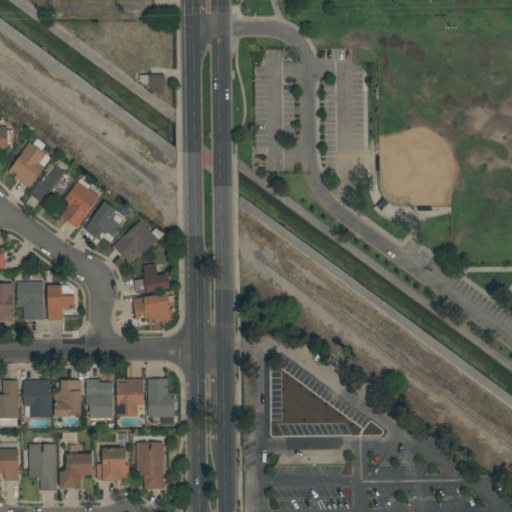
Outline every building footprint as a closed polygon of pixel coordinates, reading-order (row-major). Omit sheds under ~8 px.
[(105,20),(120,21),(120,35),(157,35),(156,51),(121,50),(120,69),(105,58),(105,20)] [(139,75),(150,75),(149,70),(154,70),(154,75),(164,75),(164,96),(162,96),(151,91),(151,87),(148,87),(148,84),(142,84),(139,81),(139,75)] [(7,130),(13,130),(13,143),(7,143),(7,151),(0,151),(0,127),(7,127),(7,130)] [(32,144),(36,139),(45,145),(41,151),(50,158),(29,188),(14,177),(16,174),(12,171),(10,174),(7,172),(29,142),(32,144)] [(60,198),(50,190),(41,203),(29,194),(39,179),(40,180),(52,164),(54,166),(55,165),(74,179),(60,198)] [(84,216),(85,217),(76,228),(60,216),(68,205),(62,201),(77,181),(78,182),(79,180),(89,187),(88,189),(98,197),(84,216)] [(116,210),(110,218),(120,225),(112,236),(107,232),(105,234),(102,232),(98,237),(102,240),(100,241),(84,229),(104,201),(116,210)] [(141,256),(136,251),(134,253),(132,251),(126,256),(129,258),(126,261),(112,246),(123,236),(124,236),(140,220),(158,239),(141,256)] [(146,292),(146,291),(136,293),(134,281),(144,279),(143,272),(144,272),(143,266),(155,263),(157,275),(167,274),(169,288),(146,292)] [(24,321),(23,307),(17,307),(16,282),(43,282),(44,320),(24,321)] [(0,284),(12,284),(12,285),(14,285),(14,290),(13,290),(13,321),(10,321),(10,317),(3,317),(3,321),(0,321),(0,284)] [(74,290),(74,308),(62,308),(62,320),(47,320),(47,285),(67,285),(74,290)] [(148,324),(147,318),(145,318),(144,313),(138,314),(139,319),(136,320),(132,299),(166,293),(171,320),(148,324)] [(137,405),(137,416),(116,416),(116,402),(116,379),(118,379),(118,383),(126,383),(126,379),(142,378),(143,405),(137,405)] [(167,378),(167,383),(165,383),(165,388),(167,388),(167,393),(174,393),(174,417),(173,417),(173,424),(161,424),(161,417),(147,417),(147,378),(167,378)] [(89,418),(89,406),(86,406),(85,380),(99,379),(99,383),(112,382),(112,418),(89,418)] [(17,419),(17,427),(0,427),(0,395),(3,395),(2,380),(18,380),(18,419),(17,419)] [(50,417),(29,417),(29,416),(24,416),(24,406),(23,406),(23,380),(50,380),(50,417)] [(68,415),(68,417),(54,417),(53,392),(60,392),(60,380),(81,380),(81,415),(68,415)] [(163,489),(152,489),(152,490),(148,490),(148,489),(144,489),(144,476),(136,476),(135,442),(147,442),(148,450),(150,450),(150,442),(163,442),(163,489)] [(56,490),(40,490),(40,478),(29,478),(28,444),(40,444),(41,452),(43,452),(43,444),(55,444),(56,490)] [(126,465),(129,465),(129,475),(121,475),(122,479),(118,480),(118,481),(101,481),(101,479),(96,479),(96,464),(102,464),(102,448),(125,447),(126,465)] [(0,449),(18,449),(19,481),(4,481),(4,473),(0,473),(0,449)] [(66,454),(92,454),(92,475),(85,475),(85,479),(80,479),(81,489),(75,489),(75,488),(59,488),(59,472),(63,472),(66,469),(66,454)]
